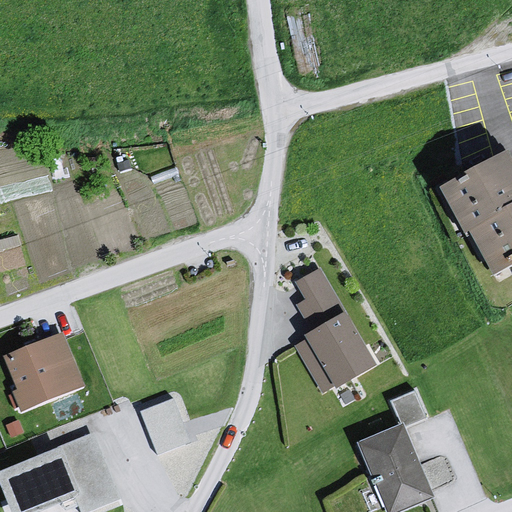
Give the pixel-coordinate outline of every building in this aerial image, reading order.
[(511,169),(504,152),(422,193),(448,240),(458,234),(479,280),(511,262),(511,169)] [(324,275),(301,285),(310,304),(298,307),(314,340),(298,349),(323,398),(339,387),(344,394),(384,371),(324,275)] [(68,340),(10,364),(22,393),(18,397),(27,415),(90,391),(68,340)] [(417,385),(394,396),(406,422),(429,411),(417,385)] [(176,400),(139,415),(161,456),(195,441),(176,400)] [(407,431),(360,447),(383,511),(412,511),(436,503),(407,431)] [(93,432),(0,473),(0,483),(11,511),(103,511),(127,501),(93,432)]
